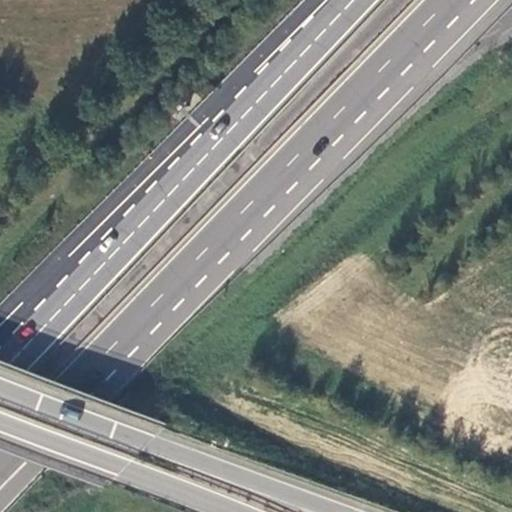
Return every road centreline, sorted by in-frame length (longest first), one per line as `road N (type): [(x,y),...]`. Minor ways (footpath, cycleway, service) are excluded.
road 1 (trunk): [(34,427),(449,0)]
road 2 (trunk): [(353,0),(98,272)]
road 3 (trunk): [(336,511),(0,383)]
road 4 (trunk): [(0,418),(241,511)]
road 5 (trunk): [(98,272),(0,374)]
